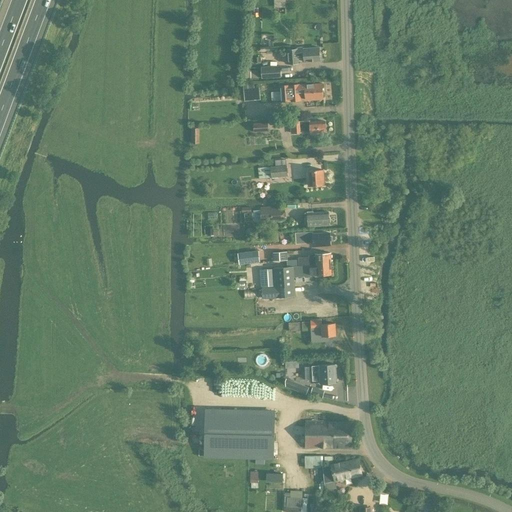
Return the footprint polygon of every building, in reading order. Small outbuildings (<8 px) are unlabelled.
[(320,48),(287,50),(288,64),(299,63),(298,56),(304,55),(304,62),(321,61),(321,59),(322,58),(322,54),(320,53),(320,48)] [(280,65),(261,67),(262,78),(281,77),(280,65)] [(253,83),(243,84),(244,101),(261,100),(260,87),(254,88),(253,83)] [(300,84),(280,86),(281,102),(301,100),(301,94),(306,94),(306,100),(324,99),(322,83),(300,85),(300,84)] [(310,120),(293,121),(294,133),(301,133),(302,132),(311,131),(311,134),(326,133),(325,121),(310,122),(310,120)] [(254,132),(268,131),(268,123),(254,124),(254,132)] [(276,166),(259,168),(260,179),(288,176),(287,165),(286,160),(275,161),(276,166)] [(309,186),(324,185),(323,170),(308,171),(309,186)] [(261,208),(261,221),(285,220),(284,206),(269,207),(269,208),(261,208)] [(308,217),(306,219),(306,224),(308,226),(329,225),(329,223),(331,222),(331,219),(329,218),(329,212),(313,213),(313,212),(308,212),(308,217)] [(330,245),(330,233),(313,234),(313,232),(296,232),(296,244),(313,243),(313,246),(330,245)] [(258,251),(238,253),(239,264),(259,262),(258,251)] [(287,260),(287,251),(273,252),(274,261),(287,260)] [(299,266),(331,264),(331,253),(316,253),(316,256),(299,258),(299,266)] [(276,288),(262,289),(263,299),(295,297),(294,278),(332,275),(331,264),(299,266),(274,268),(276,288)] [(275,284),(274,269),(261,270),(262,285),(275,284)] [(329,341),(329,336),(336,335),(335,323),(322,324),(322,319),(311,320),(311,322),(289,323),(289,331),(312,330),(317,330),(318,342),(329,341)] [(338,382),(338,364),(312,365),(312,383),(338,382)] [(307,387),(285,379),(284,381),(285,385),(305,393),(307,387)] [(258,411),(206,410),(205,455),(273,457),(274,412),(258,411)] [(352,448),(351,423),(306,422),(305,448),(352,448)] [(322,456),(305,456),(305,466),(322,466),(322,456)] [(332,465),(323,467),(324,483),(325,490),(336,488),(335,481),(362,475),(359,459),(332,465)] [(252,471),(251,482),(259,482),(260,472),(252,471)] [(266,473),(266,481),(274,482),(275,473),(266,473)] [(290,493),(284,493),(283,511),(299,511),(306,511),(307,498),(290,497),(290,493)] [(434,511),(435,504),(419,502),(418,509),(434,511)]
